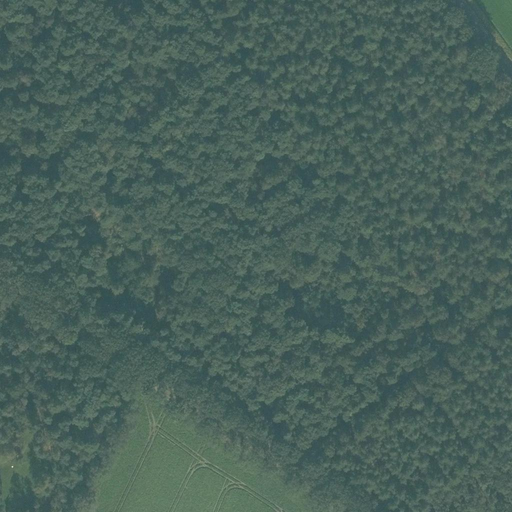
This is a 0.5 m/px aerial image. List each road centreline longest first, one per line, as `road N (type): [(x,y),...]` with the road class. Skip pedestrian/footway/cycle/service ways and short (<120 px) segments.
road 1 (track): [(372,511),(0,261)]
road 2 (track): [(444,362),(188,0)]
road 3 (track): [(511,299),(284,461)]
